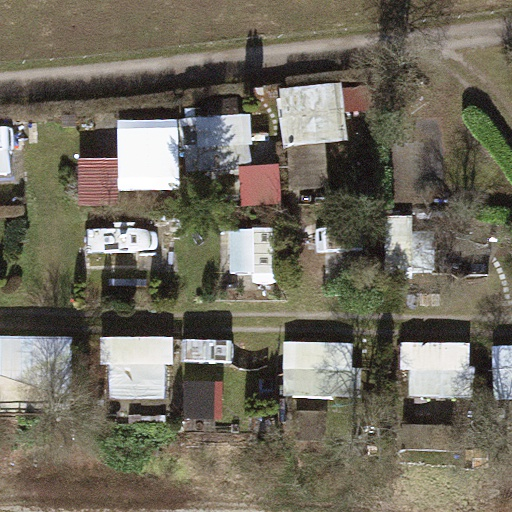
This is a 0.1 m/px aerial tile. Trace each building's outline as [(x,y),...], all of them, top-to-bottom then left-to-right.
[(290,150),(356,146),(351,87),(286,91),(290,150)] [(191,173),(260,171),(258,117),(189,120),(191,173)] [(188,190),(185,120),(126,123),(129,193),(188,190)] [(404,206),(452,203),(450,145),(401,147),(404,206)] [(335,152),(297,155),(299,191),(337,189),(335,152)] [(87,226),(90,275),(182,271),(181,241),(147,242),(146,223),(87,226)] [(179,401),(176,340),(114,343),(117,404),(179,401)] [(366,395),(364,341),(294,343),(296,418),(340,416),(340,396),(366,395)] [(412,343),(413,401),(480,401),(480,343),(412,343)] [(511,399),(511,347),(503,347),(502,399),(511,399)]
